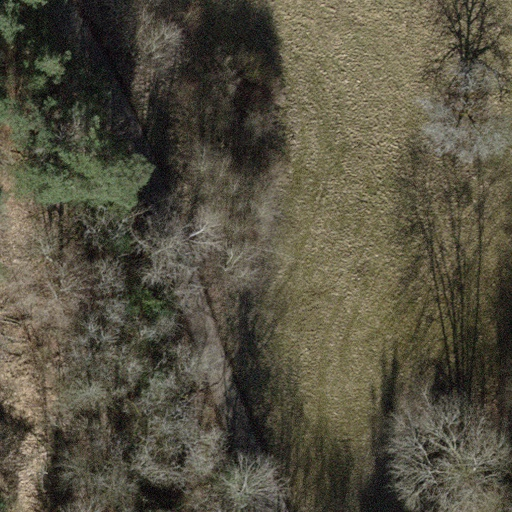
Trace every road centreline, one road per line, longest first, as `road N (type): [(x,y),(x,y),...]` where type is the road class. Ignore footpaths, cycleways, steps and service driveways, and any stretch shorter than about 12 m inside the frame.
road 1 (track): [(295,511),(237,378),(45,0)]
road 2 (track): [(237,378),(235,511)]
